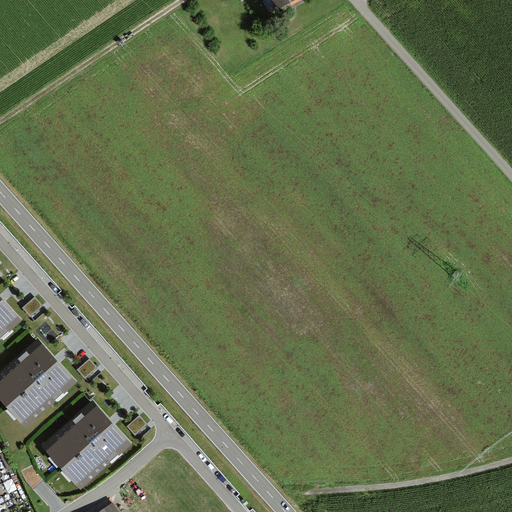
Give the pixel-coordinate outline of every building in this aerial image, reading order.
[(272,0),(277,8),(291,0),(272,0)] [(0,295),(0,339),(22,320),(0,295)] [(43,306),(36,298),(24,307),(31,316),(43,306)] [(56,359),(42,344),(0,382),(0,396),(22,420),(71,376),(56,359)] [(97,367),(89,360),(79,370),(86,378),(97,367)] [(125,438),(97,405),(47,449),(75,481),(125,438)] [(146,424),(139,416),(128,426),(135,434),(146,424)] [(21,471),(25,480),(34,489),(45,481),(38,474),(35,465),(21,471)]
